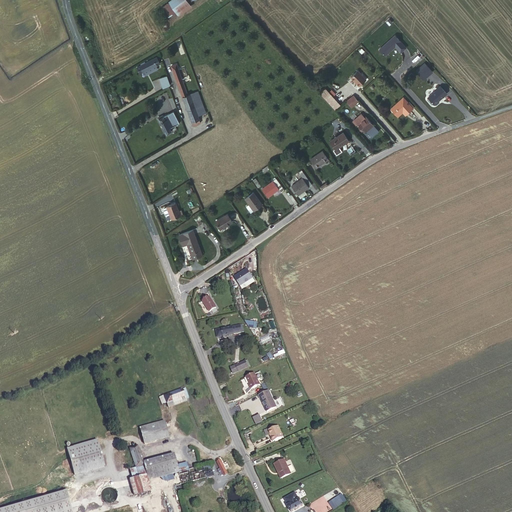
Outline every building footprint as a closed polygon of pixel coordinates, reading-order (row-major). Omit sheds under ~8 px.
[(192,0),(167,0),(161,4),(166,14),(192,0)] [(380,48),(385,55),(395,45),(401,51),(406,47),(395,34),(380,48)] [(155,57),(144,64),(147,69),(159,63),(155,57)] [(197,105),(192,92),(191,93),(179,63),(174,66),(187,99),(197,125),(204,122),(197,105)] [(147,69),(144,64),(137,67),(140,73),(147,69)] [(156,69),(154,65),(143,71),(145,75),(156,69)] [(367,78),(358,69),(351,75),(359,85),(367,78)] [(170,82),(167,73),(159,76),(162,85),(170,82)] [(428,77),(418,86),(419,87),(424,92),(424,93),(426,93),(429,90),(429,88),(437,82),(430,74),(427,77),(428,77)] [(427,97),(434,105),(447,93),(440,86),(427,97)] [(198,90),(192,92),(197,105),(203,103),(198,90)] [(330,93),(325,98),(335,109),(340,104),(330,93)] [(352,94),(345,100),(350,105),(357,99),(352,94)] [(407,110),(410,113),(415,108),(404,96),(394,106),(395,108),(395,111),(399,116),(404,112),(407,110)] [(175,110),(162,118),(170,133),(175,130),(173,127),(181,122),(175,110)] [(364,128),(365,127),(373,137),(376,135),(379,139),(386,134),(374,120),(372,121),(370,118),(361,125),(364,128)] [(355,143),(351,134),(336,141),(341,151),(355,143)] [(324,153),(312,160),(318,169),(330,162),(324,153)] [(308,191),(316,185),(306,171),(301,174),(304,179),(294,186),(301,195),(308,191)] [(282,188),(283,190),(286,188),(282,182),(278,184),(275,179),(263,187),(270,196),(282,188)] [(310,194),(308,191),(301,195),(304,199),(310,194)] [(246,198),(255,210),(264,203),(255,192),(246,198)] [(177,209),(174,199),(161,203),(161,204),(162,210),(164,211),(167,210),(169,218),(178,215),(177,209)] [(234,221),(229,213),(217,220),(222,228),(233,222),(234,221)] [(194,229),(176,234),(179,245),(187,243),(197,240),(194,229)] [(187,243),(191,258),(201,256),(197,240),(187,243)] [(240,285),(253,277),(246,268),(234,275),(240,285)] [(255,281),(253,277),(240,285),(243,289),(255,281)] [(209,298),(202,302),(209,313),(216,308),(209,298)] [(241,322),(214,328),(216,336),(239,331),(240,328),(242,327),(241,322)] [(269,334),(259,337),(260,344),(271,341),(269,334)] [(248,367),(246,360),(237,364),(240,371),(248,367)] [(240,371),(237,364),(231,366),(234,374),(240,371)] [(256,372),(248,375),(252,387),(261,383),(256,372)] [(277,406),(269,389),(259,394),(260,398),(261,397),(267,411),(277,406)] [(181,390),(163,397),(166,403),(184,397),(181,390)] [(184,397),(166,403),(168,408),(185,401),(184,397)] [(141,441),(166,436),(161,420),(137,426),(141,441)] [(279,425),(270,429),(272,434),(274,440),(284,436),(279,425)] [(66,447),(73,473),(103,464),(96,439),(66,447)] [(131,464),(142,461),(141,456),(138,456),(133,443),(124,446),(131,464)] [(140,463),(142,474),(144,482),(176,474),(174,467),(171,455),(140,463)] [(222,459),(217,462),(224,476),(229,474),(222,459)] [(290,472),(284,459),(274,463),(280,477),(290,472)] [(223,476),(216,463),(212,465),(219,478),(223,476)] [(213,475),(210,464),(201,467),(201,471),(207,470),(209,476),(213,475)] [(187,474),(185,465),(174,467),(176,474),(177,477),(187,474)] [(187,474),(189,484),(209,478),(209,476),(207,470),(201,471),(198,472),(198,469),(192,470),(193,473),(187,474)] [(134,495),(135,497),(147,494),(144,482),(142,474),(129,477),(130,480),(132,486),(134,495)] [(177,477),(179,486),(189,484),(187,474),(177,477)] [(320,487),(310,492),(313,497),(323,492),(320,487)] [(0,508),(0,511),(71,511),(65,489),(0,508)] [(296,489),(286,494),(289,500),(299,495),(296,489)] [(339,490),(334,493),(337,497),(328,503),(333,510),(347,501),(339,490)] [(289,500),(288,501),(292,508),(304,502),(300,495),(299,495),(289,500)]
